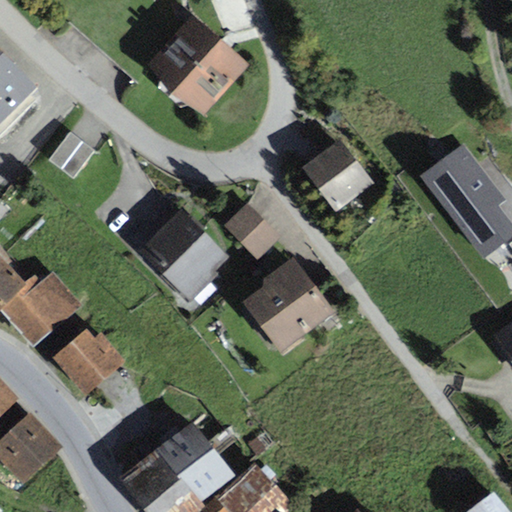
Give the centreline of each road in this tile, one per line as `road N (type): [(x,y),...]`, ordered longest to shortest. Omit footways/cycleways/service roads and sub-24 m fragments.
road 1 (residential): [(0,7),(146,143),(173,159),(214,167),(254,161),(281,115),(279,74),(251,0)]
road 2 (primary): [(116,511),(46,398),(0,356)]
